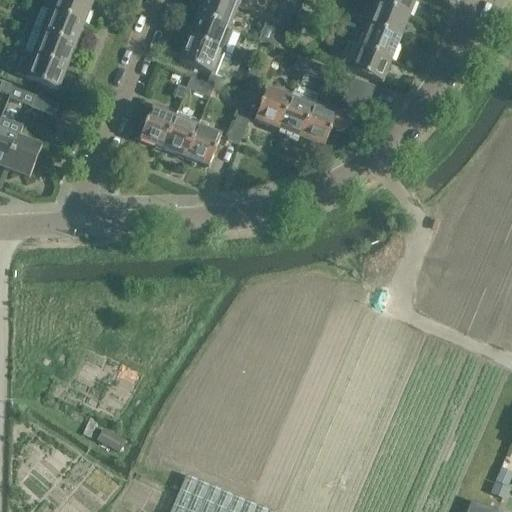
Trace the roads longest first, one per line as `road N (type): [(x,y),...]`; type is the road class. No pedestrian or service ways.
road 1 (residential): [(84,223),(249,213),(376,162),(432,92),(473,0)]
road 2 (track): [(511,362),(397,313),(418,220),(383,173)]
road 3 (residential): [(84,223),(98,154),(160,0)]
